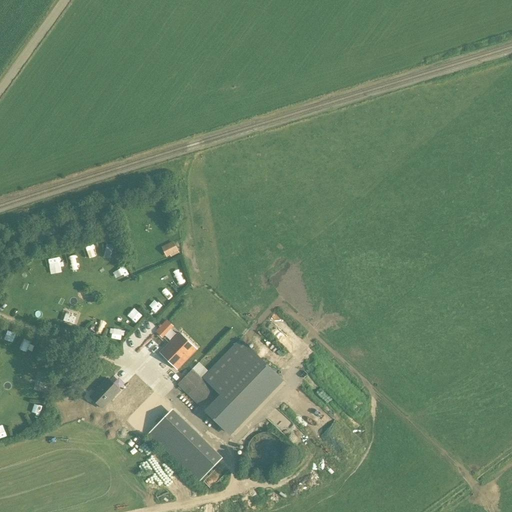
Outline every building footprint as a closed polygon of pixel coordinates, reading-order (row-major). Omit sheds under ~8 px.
[(173,241),(162,247),(167,257),(170,255),(171,257),(179,252),(173,241)] [(76,326),(80,312),(64,307),(60,321),(76,326)] [(179,333),(160,353),(177,370),(197,349),(179,333)] [(201,408),(216,392),(202,379),(192,369),(177,385),(201,408)] [(107,380),(90,398),(102,409),(119,391),(107,380)] [(168,414),(149,433),(199,482),(218,463),(168,414)] [(248,445),(248,450),(248,455),(251,460),(254,464),(259,466),(264,468),(269,467),(274,465),(278,462),(281,458),(283,453),(283,448),(281,442),(278,438),(274,435),(269,433),(264,433),(259,434),(254,436),(251,440),(248,445)]
